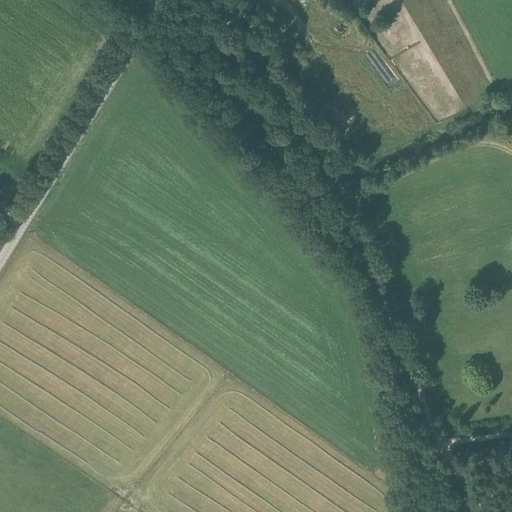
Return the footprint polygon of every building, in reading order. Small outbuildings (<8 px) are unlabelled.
[(227,59),(224,60),(230,74),(245,69),(248,67),(242,53),(243,53),(240,46),(225,52),(227,59)] [(207,48),(186,68),(195,79),(215,58),(211,53),(207,48)] [(236,105),(232,108),(263,146),(267,143),(236,105)] [(395,429),(400,442),(406,439),(401,426),(395,429)] [(419,438),(408,443),(413,456),(425,451),(419,438)]
